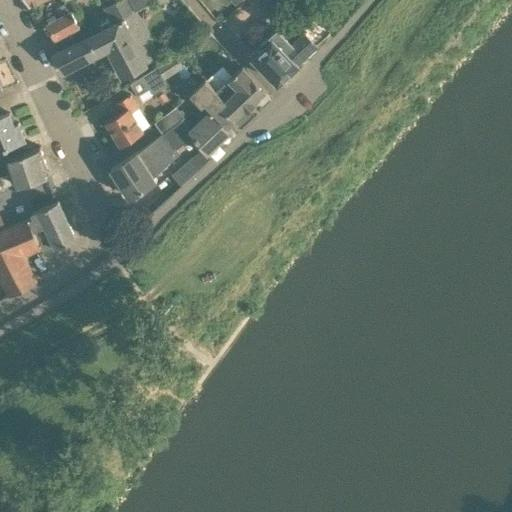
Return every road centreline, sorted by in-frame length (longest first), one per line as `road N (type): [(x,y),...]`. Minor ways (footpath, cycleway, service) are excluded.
road 1 (residential): [(0,332),(116,260),(370,0)]
road 2 (residential): [(0,309),(102,241),(102,216),(5,0)]
road 3 (track): [(0,389),(148,307)]
